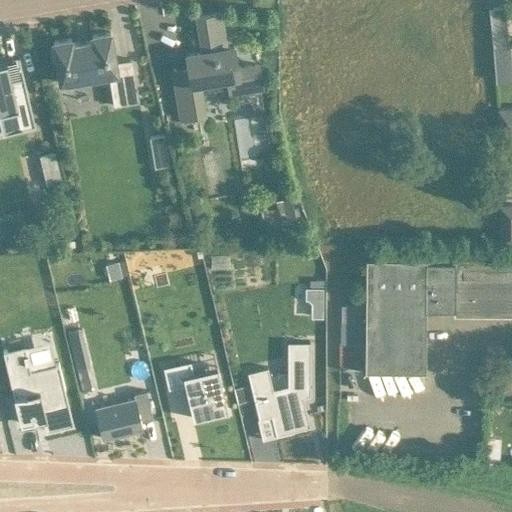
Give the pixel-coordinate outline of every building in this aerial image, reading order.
[(503,5),(487,7),(492,47),(508,46),(503,5)] [(186,54),(188,66),(172,69),(181,118),(182,118),(191,116),(204,114),(199,84),(226,79),(229,92),(262,87),(258,64),(236,67),(233,46),(225,47),(220,13),(197,17),(202,51),(186,54)] [(71,38),(53,41),(53,44),(50,45),(52,60),(56,59),(59,82),(108,74),(113,105),(139,101),(132,59),(115,62),(110,31),(91,34),(92,40),(72,43),(71,38)] [(508,46),(492,47),(494,61),(510,60),(508,46)] [(0,125),(2,132),(35,125),(22,72),(21,73),(23,79),(10,82),(6,62),(6,61),(0,62),(0,125)] [(511,109),(498,109),(498,128),(511,128),(511,109)] [(163,134),(149,136),(154,166),(168,164),(163,134)] [(45,184),(61,180),(55,151),(38,155),(45,184)] [(284,213),(262,217),(265,234),(297,228),(291,197),(282,198),(284,213)] [(511,205),(498,205),(499,245),(511,245),(511,205)] [(339,343),(339,368),(424,369),(424,308),(453,308),(453,310),(511,310),(511,257),(453,257),(453,259),(425,259),(425,257),(365,257),(364,303),(340,302),(340,318),(364,319),(364,343),(339,343)] [(124,260),(107,265),(110,280),(128,275),(124,260)] [(271,414),(275,434),(290,430),(291,431),(293,431),(293,430),(309,425),(302,396),(309,394),(309,341),(287,341),(287,384),(272,388),(267,366),(247,371),(258,416),(257,417),(257,419),(258,419),(258,417),(271,414)] [(6,348),(2,349),(13,392),(12,392),(19,421),(33,418),(41,416),(45,430),(53,428),(52,427),(59,425),(60,426),(73,423),(65,390),(64,387),(64,386),(58,361),(54,362),(29,368),(27,360),(28,360),(26,352),(25,352),(23,345),(6,349),(6,348)] [(190,359),(163,366),(168,387),(184,383),(192,417),(204,414),(205,418),(228,413),(224,399),(218,373),(216,365),(192,371),(190,359)] [(84,364),(75,366),(80,389),(90,387),(84,364)] [(134,398),(94,407),(101,437),(142,428),(140,419),(152,416),(145,389),(133,392),(134,398)]
